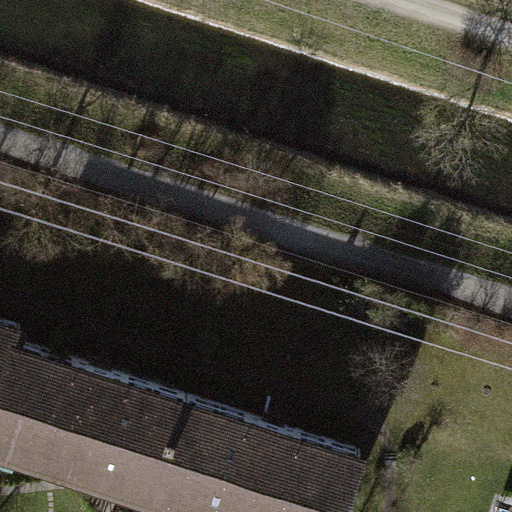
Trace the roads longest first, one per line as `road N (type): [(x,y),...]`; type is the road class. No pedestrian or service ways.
road 1 (track): [(511,305),(0,140)]
road 2 (track): [(511,37),(395,0)]
